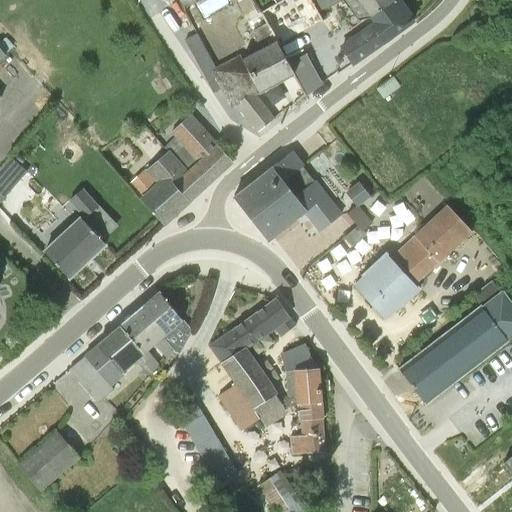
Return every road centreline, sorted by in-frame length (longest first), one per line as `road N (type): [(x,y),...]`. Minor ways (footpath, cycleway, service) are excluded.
road 1 (tertiary): [(459,511),(268,261),(208,238)]
road 2 (residential): [(451,0),(224,184),(208,238)]
road 3 (tertiary): [(208,238),(172,245),(138,266),(0,392)]
